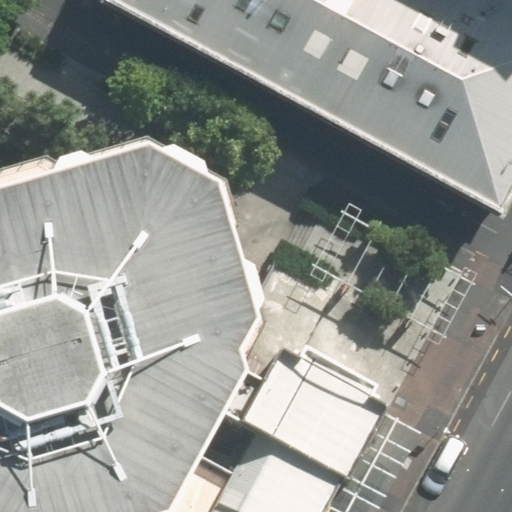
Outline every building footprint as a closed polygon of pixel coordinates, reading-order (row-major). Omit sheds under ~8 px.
[(511,0),(148,0),(509,193),(511,186),(511,0)] [(229,430),(262,366),(213,212),(129,165),(54,188),(0,204),(0,511),(186,511),(193,499),(229,430)] [(229,430),(335,481),(379,399),(297,352),(262,366),(229,430)] [(193,499),(218,511),(317,511),(335,481),(229,430),(193,499)] [(218,511),(193,499),(186,511),(218,511)]
